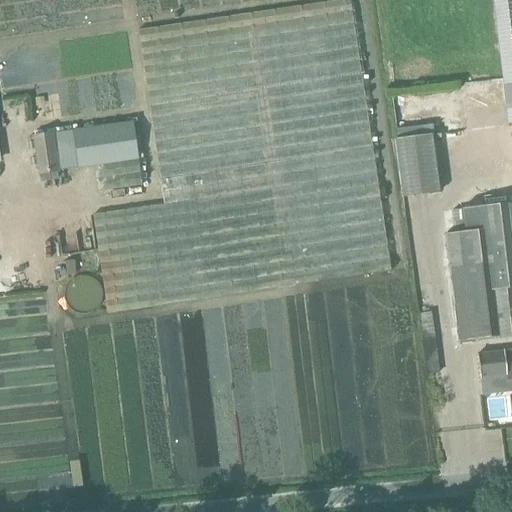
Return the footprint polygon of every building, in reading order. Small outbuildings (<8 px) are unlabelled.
[(108,314),(391,272),(351,1),(139,32),(165,205),(93,215),(108,314)] [(393,90),(395,106),(417,103),(416,88),(393,90)] [(442,103),(398,104),(399,116),(442,115),(442,103)] [(142,185),(138,158),(133,122),(58,134),(64,170),(94,165),(99,192),(142,185)] [(39,174),(58,171),(53,134),(34,138),(39,174)] [(401,196),(439,192),(433,136),(394,141),(401,196)] [(511,270),(504,207),(453,213),(456,234),(444,236),(458,341),(511,334),(511,270)] [(58,249),(68,249),(67,219),(57,219),(58,249)] [(0,241),(19,239),(17,221),(0,223),(0,241)] [(18,264),(18,284),(34,284),(35,265),(18,264)] [(426,374),(439,372),(432,312),(419,313),(426,374)] [(511,350),(477,354),(480,378),(505,375),(506,380),(511,379),(511,350)]
